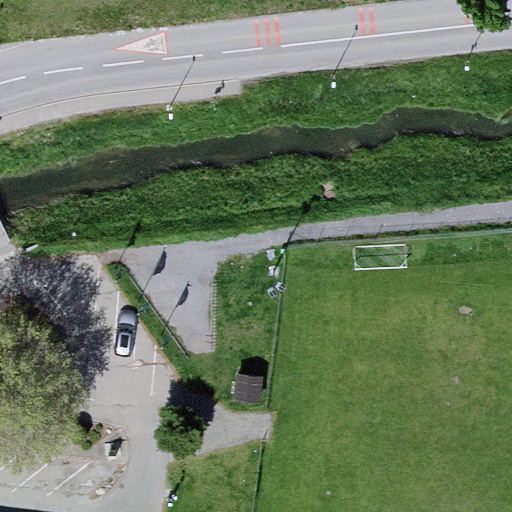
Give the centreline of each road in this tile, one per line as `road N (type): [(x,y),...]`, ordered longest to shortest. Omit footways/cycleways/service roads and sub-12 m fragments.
road 1 (unclassified): [(0,100),(245,52),(511,23)]
road 2 (residential): [(140,400),(11,318)]
